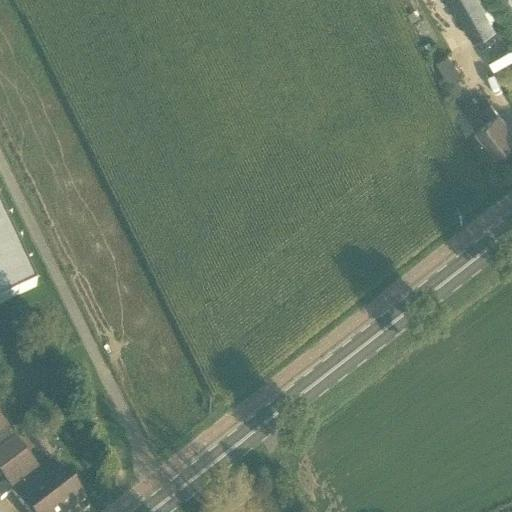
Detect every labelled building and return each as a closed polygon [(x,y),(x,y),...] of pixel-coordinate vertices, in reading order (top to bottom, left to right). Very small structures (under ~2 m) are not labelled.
[(481,0),(452,0),(474,38),(496,26),(481,0)] [(511,47),(497,54),(502,66),(511,61),(511,47)] [(444,54),(434,60),(447,82),(457,76),(444,54)] [(482,110),(473,99),(461,108),(497,154),(511,142),(511,129),(491,103),(482,110)] [(0,307),(37,290),(0,211),(0,307)] [(0,474),(8,485),(0,490),(0,501),(0,502),(12,493),(26,511),(72,511),(85,503),(54,462),(39,473),(0,422),(0,474)]
